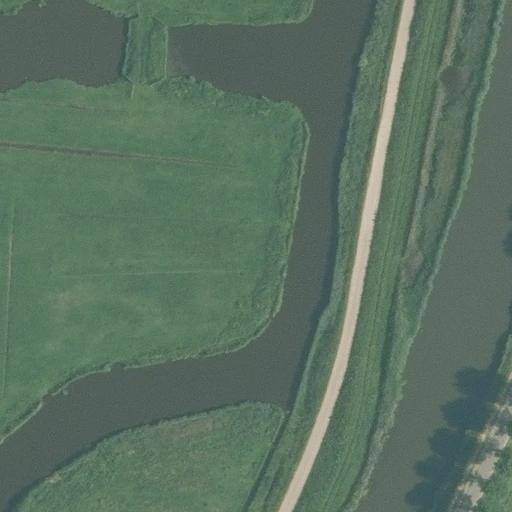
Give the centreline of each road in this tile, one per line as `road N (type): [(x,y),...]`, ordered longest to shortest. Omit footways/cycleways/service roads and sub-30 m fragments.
road 1 (track): [(283,511),(314,447),(343,351),(411,0)]
road 2 (unclassified): [(459,511),(511,400)]
